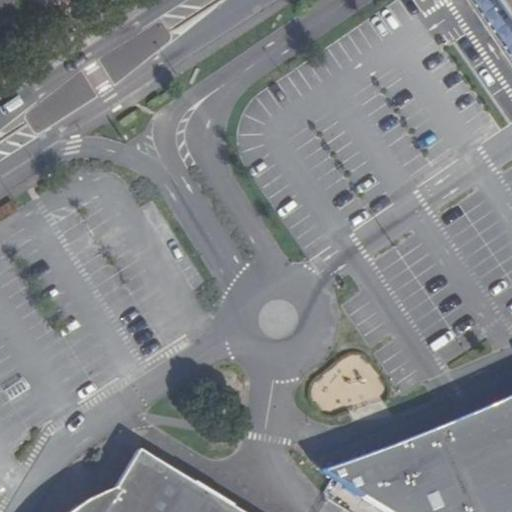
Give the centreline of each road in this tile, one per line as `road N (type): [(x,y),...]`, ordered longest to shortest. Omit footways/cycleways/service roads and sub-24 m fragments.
road 1 (secondary): [(221,0),(0,140)]
road 2 (unknown): [(34,217),(135,402)]
road 3 (unknown): [(0,305),(83,435)]
